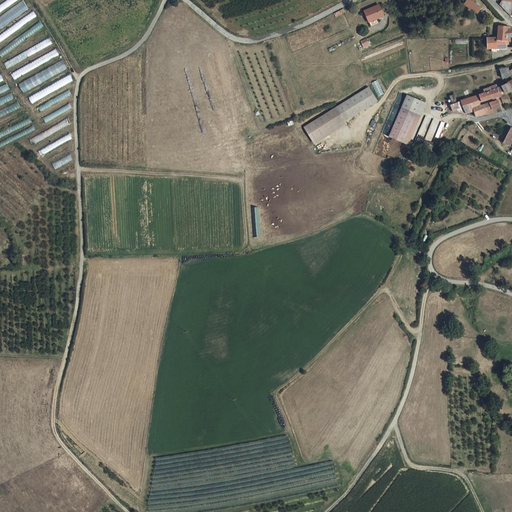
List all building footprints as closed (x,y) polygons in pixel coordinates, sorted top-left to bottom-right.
[(0,12),(17,0),(5,0),(0,4),(0,12)] [(23,0),(0,16),(0,28),(29,8),(23,0)] [(471,0),(467,0),(464,5),(479,13),(483,7),(471,0)] [(509,6),(499,4),(495,9),(507,21),(509,6)] [(377,19),(372,7),(358,14),(363,25),(377,19)] [(34,11),(0,33),(0,41),(38,16),(34,11)] [(41,22),(0,49),(0,54),(1,56),(45,27),(41,22)] [(496,33),(496,41),(496,43),(504,42),(504,41),(509,40),(511,39),(509,33),(506,33),(506,31),(496,33)] [(50,38),(4,62),(7,68),(53,44),(50,38)] [(368,38),(361,41),(364,48),(371,46),(368,38)] [(485,43),(485,51),(496,51),(496,43),(486,43),(485,43)] [(57,49),(11,73),(14,79),(60,55),(57,49)] [(64,62),(19,82),(23,91),(68,71),(64,62)] [(503,71),(496,72),(500,80),(501,81),(507,80),(509,83),(511,80),(511,69),(506,74),(503,71)] [(0,87),(0,94),(10,90),(8,84),(0,87)] [(497,97),(494,90),(492,86),(481,91),(482,95),(478,96),(480,103),(497,97)] [(503,86),(498,89),(502,98),(508,95),(511,91),(511,87),(511,86),(506,88),(505,86),(503,86)] [(342,124),(373,103),(364,89),(333,110),(342,124)] [(498,100),(502,98),(498,89),(494,90),(497,97),(498,100)] [(69,90),(38,106),(41,111),(72,95),(69,90)] [(12,94),(0,99),(0,106),(15,100),(12,94)] [(402,95),(397,109),(412,115),(418,101),(402,95)] [(450,113),(463,114),(469,112),(469,111),(468,108),(476,105),(480,103),(478,96),(455,105),(452,97),(448,99),(450,107),(448,107),(450,113)] [(416,117),(421,103),(418,101),(412,115),(416,117)] [(18,102),(3,109),(6,115),(21,107),(18,102)] [(494,102),(481,107),(477,108),(469,111),(469,112),(471,117),(483,114),(483,113),(496,109),(494,102)] [(46,122),(73,108),(70,103),(43,117),(46,122)] [(404,147),(416,117),(412,115),(397,109),(385,139),(404,147)] [(342,124),(333,110),(302,131),(311,145),(342,124)] [(432,145),(441,120),(425,115),(417,140),(432,145)] [(69,119),(29,139),(32,144),(72,124),(69,119)] [(511,145),(511,130),(510,130),(501,144),(511,148),(511,145)] [(70,133),(39,151),(41,155),(72,138),(70,133)] [(70,155),(53,163),(55,169),(73,160),(70,155)]
